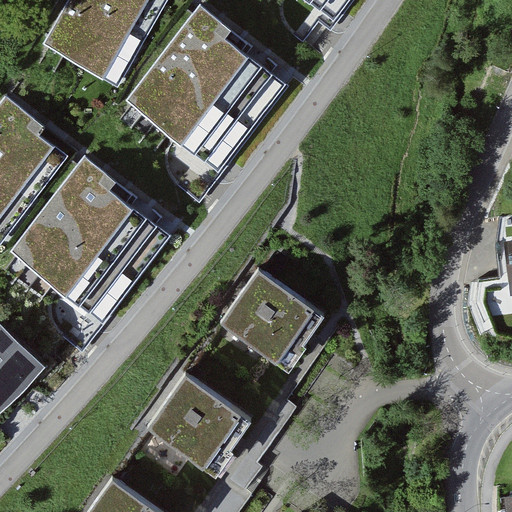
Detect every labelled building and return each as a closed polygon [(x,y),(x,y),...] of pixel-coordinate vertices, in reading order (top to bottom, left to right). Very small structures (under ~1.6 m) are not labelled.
[(71,0),(44,47),(109,85),(157,0),(71,0)] [(236,34),(203,8),(128,102),(187,148),(256,62),(230,42),(236,34)] [(37,125),(3,99),(0,102),(0,223),(56,153),(31,132),(37,125)] [(116,186),(82,160),(8,254),(67,300),(135,214),(109,194),(116,186)] [(324,317),(257,273),(220,329),(287,373),(324,317)] [(0,369),(0,414),(45,369),(0,325),(0,357),(6,363),(0,369)] [(249,423),(183,378),(146,433),(211,478),(249,423)] [(155,511),(110,481),(89,511),(155,511)] [(511,511),(511,496),(501,497),(502,511),(511,511)]
